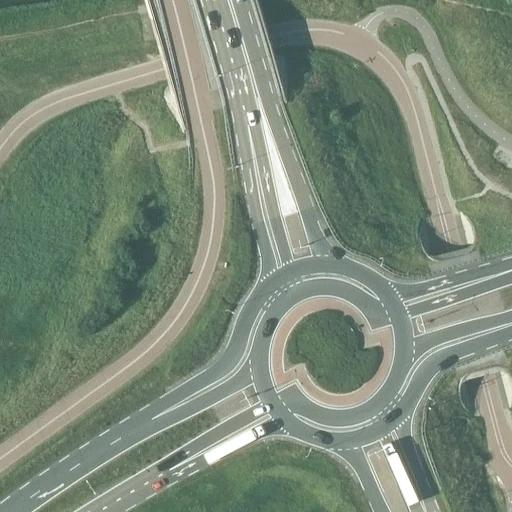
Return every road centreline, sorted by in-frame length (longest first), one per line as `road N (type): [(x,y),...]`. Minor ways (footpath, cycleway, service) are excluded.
road 1 (unclassified): [(0,146),(35,111),(277,34),(358,40),(402,81),(495,435),(511,466)]
road 2 (unclassified): [(0,458),(154,342),(205,255),(212,165),(170,0)]
road 3 (primary): [(265,289),(230,357),(141,426)]
road 4 (primary): [(332,265),(258,102)]
road 5 (primary): [(141,426),(10,511)]
road 6 (primary): [(399,414),(428,367),(511,326)]
road 7 (primary): [(258,355),(240,381),(141,426)]
road 8 (primary): [(168,470),(288,423)]
road 9 (primary): [(511,270),(385,293)]
road 10 (primary): [(398,316),(376,316),(360,299),(327,287),(283,302)]
road 11 (primary): [(511,270),(398,316)]
road 12 (primary): [(168,470),(270,404)]
road 13 (primary): [(270,404),(291,399),(335,419),(380,401)]
